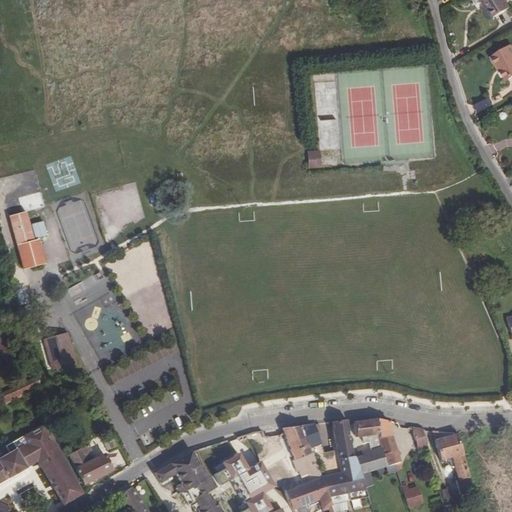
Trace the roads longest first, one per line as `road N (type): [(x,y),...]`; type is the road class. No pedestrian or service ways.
road 1 (unclassified): [(69,511),(180,444),(248,423),(373,408),(436,421),(511,418)]
road 2 (residential): [(431,0),(469,126),(511,202)]
